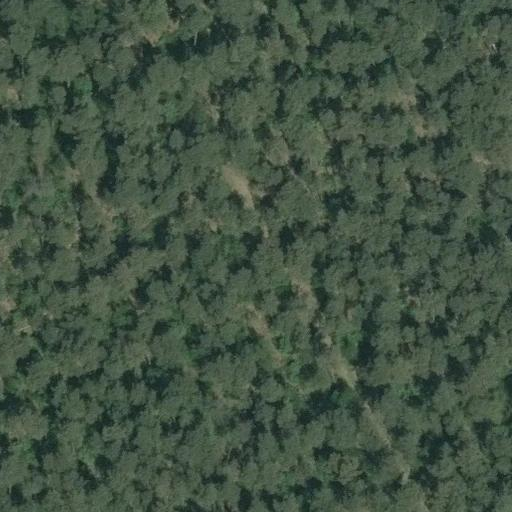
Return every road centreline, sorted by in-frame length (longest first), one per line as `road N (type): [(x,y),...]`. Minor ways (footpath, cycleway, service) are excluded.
road 1 (track): [(423,511),(260,217),(222,116),(224,46),(248,0)]
road 2 (track): [(0,344),(351,178),(414,190),(511,187)]
